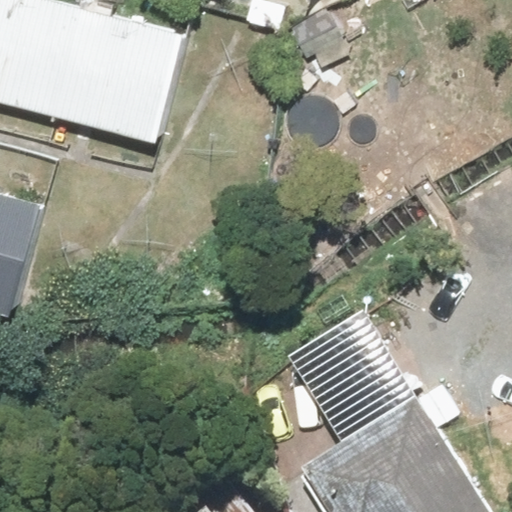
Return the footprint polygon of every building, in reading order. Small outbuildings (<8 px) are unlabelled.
[(0,0),(0,107),(155,146),(187,16),(122,0),(0,0)] [(511,209),(511,162),(463,198),(485,228),(511,209)] [(47,183),(0,170),(0,298),(15,302),(47,183)] [(511,511),(511,499),(452,392),(311,469),(334,511),(511,511)] [(220,511),(203,491),(176,511),(220,511)]
